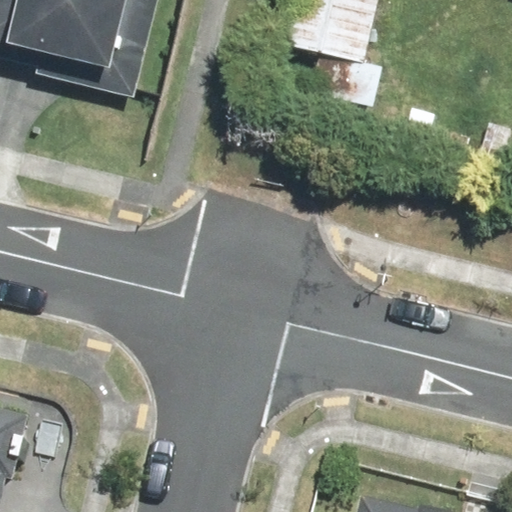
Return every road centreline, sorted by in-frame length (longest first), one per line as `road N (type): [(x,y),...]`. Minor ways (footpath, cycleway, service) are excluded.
road 1 (residential): [(244,310),(511,373)]
road 2 (residential): [(0,251),(244,310)]
road 3 (residential): [(193,511),(244,310)]
